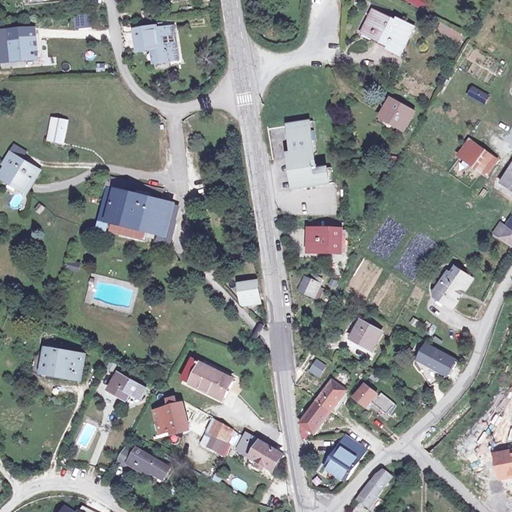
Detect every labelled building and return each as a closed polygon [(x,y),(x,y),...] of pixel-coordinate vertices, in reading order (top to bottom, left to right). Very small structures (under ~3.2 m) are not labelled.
[(404,0),(424,9),(428,0),(404,0)] [(73,13),(73,27),(89,27),(89,12),(73,13)] [(402,57),(414,28),(398,20),(396,24),(374,13),(366,29),(377,34),(374,39),(391,48),(389,51),(402,57)] [(439,22),(435,31),(461,43),(465,34),(439,22)] [(32,28),(0,31),(0,59),(35,58),(32,28)] [(153,34),(133,38),(136,57),(150,54),(153,69),(174,65),(169,34),(158,36),(153,36),(153,34)] [(402,103),(414,109),(416,105),(404,99),(402,103)] [(396,100),(386,120),(404,130),(415,110),(414,109),(402,103),(396,100)] [(68,122),(55,119),(50,143),(62,146),(68,122)] [(296,189),(331,185),(328,171),(316,172),(312,151),(316,151),(311,124),(291,128),(296,155),(290,156),(296,189)] [(496,160),(471,146),(461,163),(486,177),(496,160)] [(16,151),(11,159),(21,165),(26,157),(16,151)] [(26,195),(38,175),(21,165),(11,159),(5,169),(8,171),(3,181),(9,184),(10,183),(19,188),(18,190),(26,195)] [(511,171),(510,170),(501,185),(511,191),(511,171)] [(127,184),(111,180),(99,233),(145,244),(147,235),(160,237),(163,224),(170,225),(173,207),(159,204),(124,195),(127,184)] [(124,195),(159,204),(162,192),(127,184),(124,195)] [(16,209),(20,198),(13,195),(9,206),(16,209)] [(499,223),(493,234),(511,245),(511,217),(506,227),(499,223)] [(315,220),(315,229),(342,230),(342,221),(315,220)] [(176,227),(170,225),(163,224),(160,237),(159,246),(172,250),(176,227)] [(342,254),(342,230),(315,229),(312,228),(311,249),(331,249),(331,254),(342,254)] [(467,288),(472,278),(454,266),(449,274),(446,272),(441,279),(444,281),(439,289),(441,290),(438,296),(455,306),(458,301),(455,299),(457,296),(454,294),(457,290),(460,292),(464,286),(467,288)] [(313,278),(310,283),(319,288),(321,282),(313,278)] [(336,288),(337,280),(329,278),(327,286),(336,288)] [(304,280),(298,292),(312,300),(319,288),(310,283),(304,280)] [(254,284),(237,286),(242,310),(259,308),(254,284)] [(382,332),(362,321),(353,337),(373,348),(382,332)] [(449,358),(428,346),(421,359),(420,359),(449,376),(453,369),(451,368),(455,361),(449,358)] [(82,358),(45,351),(38,381),(55,383),(56,380),(78,384),(82,358)] [(203,362),(194,357),(182,377),(220,398),(231,380),(202,364),(203,362)] [(316,364),(312,372),(321,376),(325,368),(316,364)] [(345,383),(347,376),(337,373),(335,379),(345,383)] [(134,384),(117,374),(107,392),(126,402),(129,396),(140,402),(144,394),(132,387),(134,384)] [(331,380),(301,426),(303,427),(313,434),(315,436),(331,413),(335,415),(343,404),(339,401),(341,399),(338,397),(344,389),(331,380)] [(364,386),(355,398),(368,407),(372,402),(388,413),(396,402),(381,392),(379,396),(377,394),(365,385),(364,386)] [(166,402),(168,408),(172,407),(179,431),(188,428),(182,405),(176,406),(174,400),(166,402)] [(168,408),(153,413),(160,436),(179,431),(172,407),(168,408)] [(511,417),(492,411),(482,441),(511,452),(511,417)] [(249,458),(256,445),(218,423),(212,433),(217,436),(229,442),(230,444),(232,445),(238,449),(237,450),(249,458)] [(313,434),(303,427),(300,430),(301,438),(310,437),(313,434)] [(221,457),(229,442),(217,436),(210,450),(221,457)] [(363,452),(342,438),(323,467),(346,481),(363,452)] [(249,458),(275,473),(283,457),(258,442),(256,445),(249,458)] [(171,472),(130,447),(123,459),(129,462),(127,466),(162,487),(171,472)] [(366,490),(359,498),(370,508),(397,479),(387,470),(366,490)] [(234,476),(230,484),(242,492),(247,484),(234,476)]
